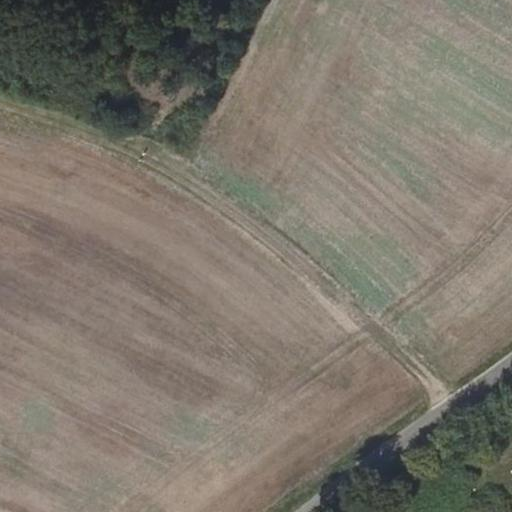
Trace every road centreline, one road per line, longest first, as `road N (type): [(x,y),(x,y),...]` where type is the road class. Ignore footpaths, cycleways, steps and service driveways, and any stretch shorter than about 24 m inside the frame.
road 1 (track): [(452,407),(375,323),(215,194),(138,156),(0,110)]
road 2 (unclassified): [(321,511),(511,366)]
